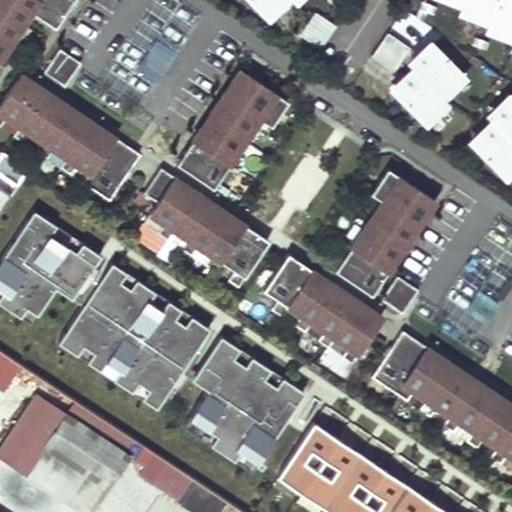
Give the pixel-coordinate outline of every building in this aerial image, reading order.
[(70,0),(0,0),(0,55),(22,22),(14,17),(23,4),(53,25),(70,0)] [(177,0),(156,0),(116,57),(154,83),(201,17),(177,0)] [(248,0),(264,15),(279,0),(248,0)] [(462,0),(462,1),(460,8),(489,19),(495,0),(462,0)] [(511,0),(495,0),(489,19),(486,26),(511,35),(511,0)] [(421,2),(418,9),(425,12),(427,4),(421,2)] [(435,7),(427,4),(425,12),(432,14),(435,7)] [(319,51),(336,22),(313,9),(296,37),(319,51)] [(386,31),(379,43),(401,58),(408,46),(386,31)] [(471,44),(478,47),(481,40),(474,37),(471,44)] [(488,42),(481,40),(478,47),(485,49),(488,42)] [(432,42),(410,64),(414,69),(440,95),(463,72),(432,42)] [(379,43),(371,54),(393,69),(401,58),(379,43)] [(79,62),(59,47),(43,71),(64,85),(79,62)] [(288,100),(240,68),(176,163),(213,187),(259,118),(271,125),(288,100)] [(414,69),(392,90),(422,121),(444,99),(440,95),(414,69)] [(21,73),(0,104),(0,125),(0,126),(6,116),(20,126),(14,135),(24,142),(30,132),(43,141),(37,150),(47,157),(53,148),(67,157),(60,166),(70,173),(77,163),(89,172),(83,181),(109,199),(140,153),(21,73)] [(511,96),(489,117),(493,122),(511,140),(511,96)] [(6,116),(0,126),(14,135),(20,126),(6,116)] [(511,140),(493,122),(471,143),(501,174),(511,163),(511,140)] [(30,132),(24,142),(37,150),(43,141),(30,132)] [(53,148),(47,157),(60,166),(67,157),(53,148)] [(77,163),(70,173),(83,181),(89,172),(77,163)] [(161,167),(144,192),(157,201),(151,210),(166,221),(159,232),(168,239),(175,229),(187,238),(181,247),(192,254),(198,245),(211,254),(205,263),(214,270),(221,260),(234,269),(228,279),(238,285),(269,240),(161,167)] [(370,192),(381,200),(334,269),(371,293),(434,199),(387,167),(370,192)] [(0,203),(9,189),(0,183),(0,203)] [(0,300),(32,319),(53,285),(75,298),(102,253),(77,238),(72,245),(49,231),(55,221),(29,205),(0,251),(0,300)] [(175,229),(168,239),(181,247),(187,238),(175,229)] [(198,245),(192,254),(205,263),(211,254),(198,245)] [(288,252),(257,298),(267,305),(273,295),(286,304),(280,314),(290,321),(296,311),(310,320),(304,330),(314,337),(320,327),(334,336),(328,346),(351,361),(382,316),(288,252)] [(54,343),(156,406),(207,323),(158,293),(160,291),(107,258),(54,343)] [(221,260),(214,270),(228,279),(234,269),(221,260)] [(417,288),(397,274),(381,297),(402,311),(417,288)] [(273,295),(267,305),(280,314),(286,304),(273,295)] [(296,311),(290,321),(304,330),(310,320),(296,311)] [(0,350),(17,361),(75,399),(66,412),(129,453),(137,459),(145,446),(228,501),(244,511),(288,511),(0,322),(0,350)] [(320,327),(314,337),(328,346),(334,336),(320,327)] [(511,403),(402,329),(371,375),(406,398),(412,389),(426,398),(419,407),(430,414),(436,405),(450,414),(444,424),(454,431),(461,421),(475,431),(469,440),(499,461),(505,452),(511,456),(511,403)] [(212,335),(190,377),(203,384),(186,417),(213,431),(206,444),(254,469),(301,382),(212,335)] [(17,361),(0,350),(0,387),(17,361)] [(412,389),(406,398),(419,407),(426,398),(412,389)] [(0,457),(25,474),(66,412),(35,391),(0,443),(0,457)] [(436,405),(430,414),(444,424),(450,414),(436,405)] [(66,412),(25,474),(82,511),(89,511),(129,453),(66,412)] [(461,421),(454,431),(469,440),(475,431),(461,421)] [(140,475),(180,501),(179,503),(192,511),(221,511),(228,501),(145,446),(137,459),(147,465),(140,475)] [(313,497),(335,511),(444,511),(346,447),(313,497)]
